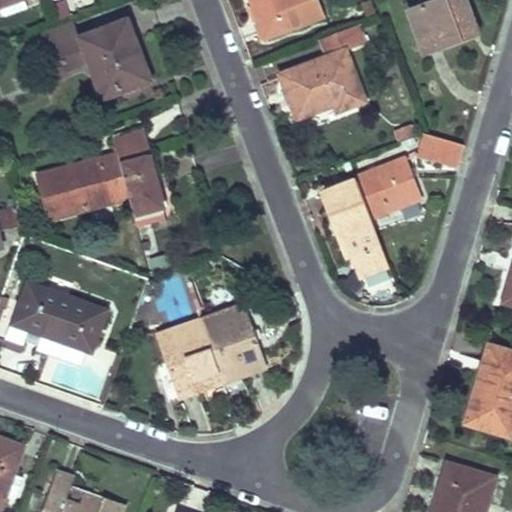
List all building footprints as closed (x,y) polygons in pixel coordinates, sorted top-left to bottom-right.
[(250,0),(265,39),(324,16),(317,0),(305,0),(294,4),(293,0),(250,0)] [(465,0),(435,0),(409,10),(426,52),(445,44),(441,33),(454,28),(455,32),(474,24),(465,0)] [(126,21),(47,50),(52,65),(63,62),(65,66),(86,56),(88,63),(102,99),(150,82),(126,21)] [(477,33),(474,24),(455,32),(454,28),(441,33),(445,44),(477,33)] [(345,51),(282,75),(298,118),(336,103),(338,110),(364,100),(345,51)] [(63,62),(52,65),(56,74),(88,63),(86,56),(65,66),(63,62)] [(418,158),(457,167),(464,143),(424,133),(418,158)] [(147,154),(119,161),(128,197),(133,215),(161,206),(147,154)] [(102,157),(37,175),(50,219),(128,197),(119,161),(104,165),(102,157)] [(407,159),(355,178),(357,181),(371,218),(422,198),(407,159)] [(357,181),(323,193),(347,256),(353,255),(361,276),(389,265),(371,218),(357,181)] [(107,310),(27,282),(14,320),(39,328),(37,332),(92,351),(107,310)] [(242,303),(200,318),(223,382),(265,368),(242,303)] [(200,318),(158,332),(180,397),(223,382),(200,318)] [(39,328),(14,320),(13,324),(37,332),(39,328)] [(511,352),(489,345),(466,424),(510,437),(511,430),(511,352)] [(0,494),(3,496),(22,447),(0,438),(0,494)] [(484,511),(495,477),(447,463),(433,511),(484,511)] [(73,479),(56,472),(40,511),(121,511),(124,505),(103,497),(102,500),(91,496),(85,509),(65,503),(70,487),(73,479)] [(91,496),(70,487),(65,503),(85,509),(91,496)]
